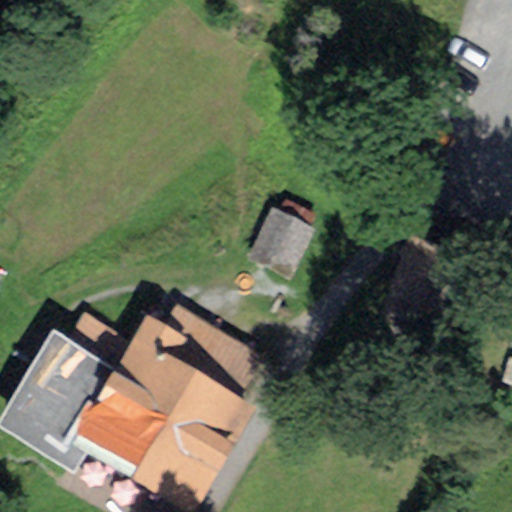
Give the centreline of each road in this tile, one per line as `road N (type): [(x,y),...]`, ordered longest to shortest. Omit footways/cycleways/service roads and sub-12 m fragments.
road 1 (track): [(477,143),(315,322),(203,511)]
road 2 (track): [(477,143),(489,227),(511,263)]
road 3 (track): [(511,27),(477,143)]
